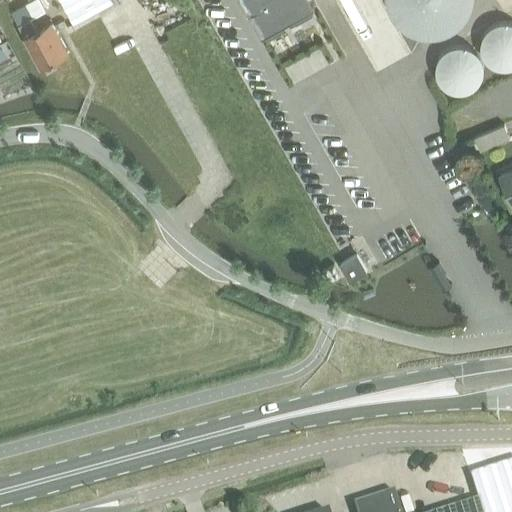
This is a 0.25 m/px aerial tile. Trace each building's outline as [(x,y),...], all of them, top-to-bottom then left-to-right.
[(42,66),(69,51),(53,22),(38,30),(32,19),(47,11),(41,0),(36,0),(13,13),(42,66)] [(62,0),(75,23),(116,0),(62,0)] [(313,0),(243,0),(262,33),(266,31),(268,34),(285,24),(283,21),(295,14),(297,18),(313,9),(311,5),(315,3),(313,0)] [(390,0),(391,1),(395,7),(400,13),(406,18),(412,22),(419,24),(427,26),(434,26),(442,24),(449,22),(456,18),(462,13),(467,8),(470,1),(470,0),(390,0)] [(481,45),(481,50),(482,51),(483,55),(485,58),(488,62),(491,64),(494,66),(498,68),(502,69),(506,69),(510,68),(511,67),(511,22),(509,22),(504,22),(500,22),(495,24),(491,26),(488,29),(485,32),(483,36),(481,41),(481,45)] [(436,72),(437,76),(440,81),(442,85),(445,87),(448,90),(452,91),(456,92),(460,93),(464,93),(468,92),(472,90),(475,88),(478,85),(480,82),(482,78),(483,74),(484,70),(484,66),(483,62),(481,58),(479,55),(476,52),(473,49),(469,47),(465,46),(461,45),(457,45),(453,46),(449,48),(446,50),(442,53),(440,56),(438,60),(437,64),(436,68),(436,72)] [(482,151),(511,138),(505,125),(476,137),(482,151)] [(511,203),(511,170),(500,176),(511,203)] [(352,281),(368,272),(358,255),(342,264),(352,281)] [(324,272),(330,282),(342,275),(336,265),(324,272)] [(511,511),(511,463),(471,478),(479,501),(447,511),(401,511),(396,494),(355,508),(356,511),(511,511)]
